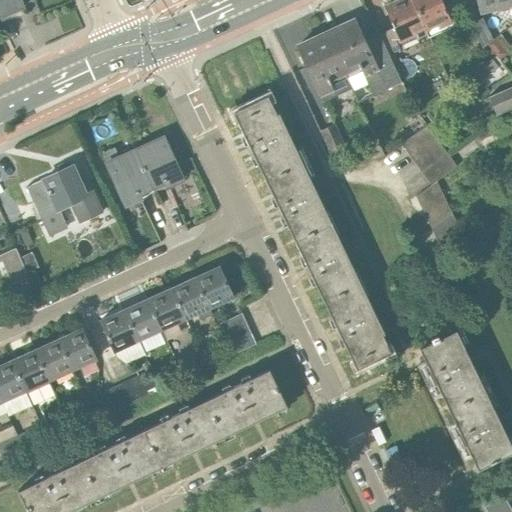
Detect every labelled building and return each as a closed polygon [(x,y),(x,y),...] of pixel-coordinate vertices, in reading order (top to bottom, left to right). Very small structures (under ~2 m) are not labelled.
[(0,0),(0,16),(24,7),(20,0),(0,0)] [(394,27),(379,34),(389,55),(400,50),(396,42),(400,40),(400,41),(415,34),(417,39),(427,34),(412,0),(399,0),(385,7),(394,27)] [(412,0),(427,34),(429,37),(453,26),(441,0),(412,0)] [(511,0),(476,0),(479,11),(511,3),(511,0)] [(482,48),(493,40),(483,18),(470,24),(482,48)] [(401,82),(389,55),(379,34),(378,32),(364,39),(355,20),(326,33),(351,88),(358,102),(401,82)] [(326,33),(297,46),(319,94),(322,101),(351,88),(326,33)] [(498,60),(481,70),(490,84),(507,74),(498,60)] [(496,114),(511,107),(511,87),(489,97),(496,114)] [(271,103),(237,119),(266,180),(303,162),(279,113),(277,115),(271,103)] [(331,154),(345,148),(334,125),(320,132),(331,154)] [(400,144),(410,157),(436,138),(426,125),(400,144)] [(436,138),(410,157),(420,171),(446,152),(436,138)] [(163,139),(136,151),(151,186),(165,179),(168,185),(181,179),(163,139)] [(151,186),(136,151),(108,163),(126,203),(138,198),(136,192),(151,186)] [(446,152),(420,171),(430,185),(456,165),(446,152)] [(332,223),(303,162),(266,180),(295,241),(332,223)] [(85,193),(72,167),(28,188),(41,217),(49,236),(67,228),(59,209),(70,204),(79,223),(104,212),(93,189),(85,193)] [(497,181),(510,177),(506,167),(493,172),(497,181)] [(421,207),(444,196),(437,182),(431,186),(416,197),(421,207)] [(426,218),(449,207),(444,196),(421,207),(426,218)] [(431,229),(454,218),(449,207),(426,218),(431,229)] [(431,229),(437,239),(460,228),(454,218),(431,229)] [(472,220),(460,228),(463,236),(476,227),(472,220)] [(332,223),(295,241),(324,301),(361,284),(332,223)] [(460,228),(437,239),(442,251),(463,236),(460,228)] [(20,257),(17,249),(0,256),(3,262),(12,282),(28,274),(28,272),(20,257)] [(32,252),(20,257),(28,272),(39,267),(32,252)] [(220,266),(195,277),(209,308),(234,297),(220,266)] [(209,308),(195,277),(172,288),(186,318),(198,313),(201,319),(212,314),(209,308)] [(361,284),(324,301),(353,362),(388,346),(383,335),(385,334),(361,284)] [(186,318),(172,288),(147,299),(161,330),(186,318)] [(161,330),(147,299),(124,310),(138,340),(161,330)] [(138,340),(124,310),(101,320),(114,351),(138,340)] [(225,333),(246,324),(241,314),(221,324),(225,333)] [(230,343),(250,334),(246,324),(225,333),(230,343)] [(83,328),(58,340),(72,371),(98,360),(83,328)] [(450,411),(487,393),(457,330),(441,338),(439,335),(431,339),(432,342),(420,348),(450,411)] [(250,334),(230,343),(235,353),(255,344),(250,334)] [(72,371),(58,340),(34,351),(49,382),(72,371)] [(49,382),(34,351),(13,360),(27,392),(49,382)] [(27,392),(13,360),(0,366),(0,397),(3,403),(27,392)] [(152,369),(138,375),(146,391),(159,385),(152,369)] [(207,399),(225,437),(287,407),(269,369),(207,399)] [(148,396),(146,391),(138,375),(127,380),(138,401),(148,396)] [(138,401),(127,380),(117,385),(127,406),(138,401)] [(127,406),(117,385),(109,389),(119,410),(127,406)] [(119,410),(109,389),(99,393),(101,398),(107,410),(110,415),(119,410)] [(511,444),(487,393),(450,411),(478,470),(511,454),(511,444)] [(107,410),(101,398),(88,404),(94,417),(107,410)] [(225,437),(207,399),(144,430),(162,467),(225,437)] [(94,417),(88,404),(73,411),(79,423),(94,417)] [(18,435),(0,443),(0,450),(3,458),(24,448),(47,438),(41,424),(18,435)] [(0,432),(0,443),(18,435),(14,427),(0,432)] [(81,460),(99,498),(162,467),(144,430),(81,460)] [(24,448),(3,458),(7,466),(28,456),(24,448)] [(28,511),(68,511),(99,498),(81,460),(18,490),(28,511)] [(511,511),(503,496),(485,507),(487,511),(511,511)]
